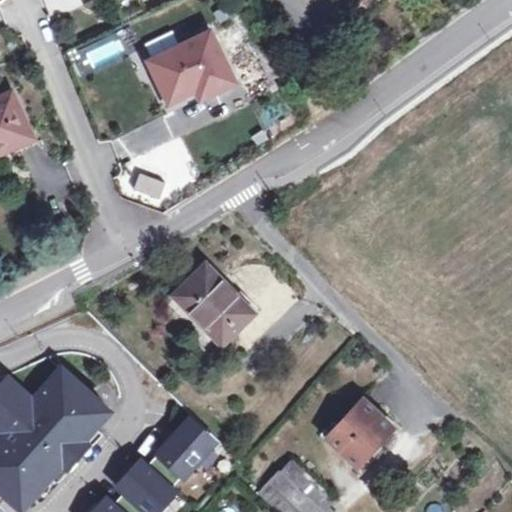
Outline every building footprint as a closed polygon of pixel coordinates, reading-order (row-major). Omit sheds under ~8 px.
[(233,87),(208,35),(149,63),(168,103),(202,87),(209,99),(233,87)] [(244,101),(250,115),(272,106),(265,91),(253,97),(244,101)] [(0,142),(23,132),(5,93),(0,95),(0,142)] [(255,310),(205,264),(177,295),(227,341),(255,310)] [(95,428),(90,423),(104,407),(61,369),(33,401),(5,376),(0,377),(0,429),(4,433),(0,437),(0,491),(22,511),(34,497),(52,477),(73,454),(86,439),(95,428)] [(394,428),(363,399),(326,436),(358,466),(394,428)] [(95,428),(110,412),(104,407),(90,423),(95,428)] [(168,490),(212,443),(189,421),(145,469),(168,490)] [(78,458),(91,444),(86,439),(73,454),(78,458)] [(344,511),(289,457),(255,490),(277,511),(344,511)] [(156,511),(173,494),(168,490),(145,469),(139,464),(117,488),(124,494),(112,508),(116,511),(156,511)] [(39,502),(57,482),(52,477),(34,497),(39,502)] [(116,511),(112,508),(105,502),(95,511),(116,511)]
